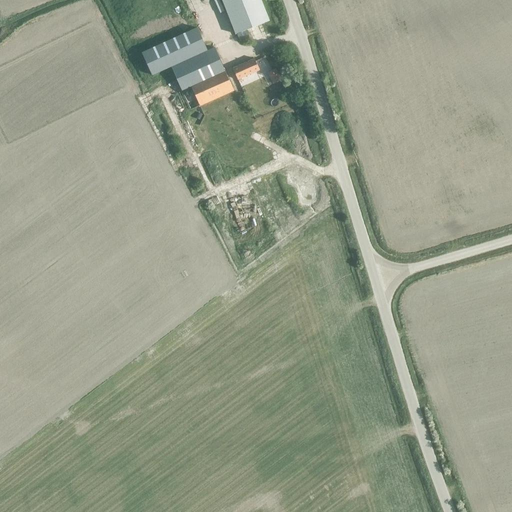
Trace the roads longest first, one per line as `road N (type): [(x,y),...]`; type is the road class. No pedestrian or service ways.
road 1 (unclassified): [(367,256),(286,0)]
road 2 (unclassified): [(452,511),(383,311)]
